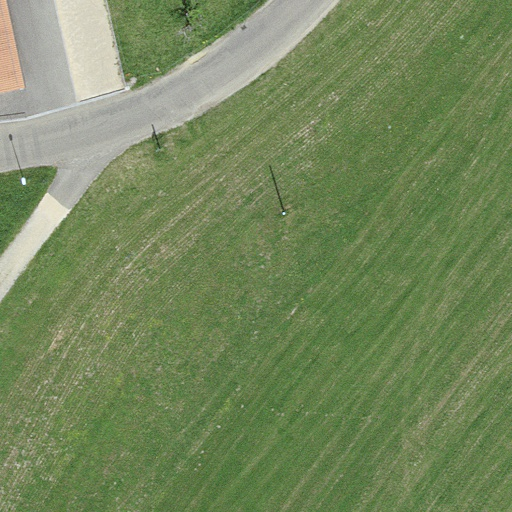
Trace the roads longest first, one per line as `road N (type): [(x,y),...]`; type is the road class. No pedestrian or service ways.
road 1 (residential): [(310,0),(213,80),(62,142),(0,152)]
road 2 (track): [(0,276),(58,198),(62,142)]
